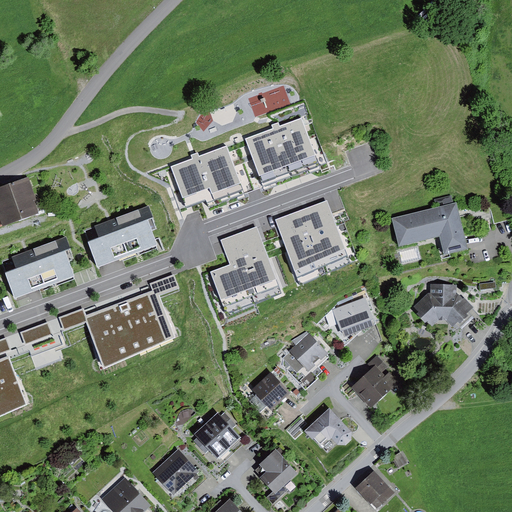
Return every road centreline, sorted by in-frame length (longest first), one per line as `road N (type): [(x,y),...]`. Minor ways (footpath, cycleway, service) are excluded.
road 1 (residential): [(315,511),(474,367),(511,316)]
road 2 (unclassified): [(61,137),(102,77),(179,0)]
road 3 (unclassified): [(61,137),(134,108),(176,114)]
